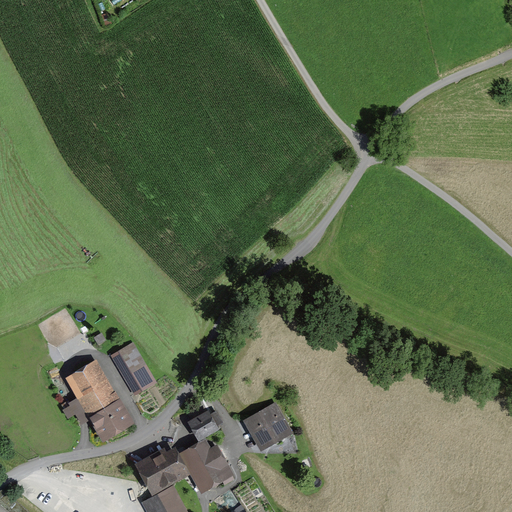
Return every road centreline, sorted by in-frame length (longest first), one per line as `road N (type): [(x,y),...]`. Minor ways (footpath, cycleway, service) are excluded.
road 1 (unclassified): [(372,151),(318,233),(239,299),(149,436),(35,465),(0,484)]
road 2 (unclassified): [(372,151),(320,100),(259,0)]
road 3 (unclassified): [(372,151),(408,105),(511,54)]
road 4 (unclassified): [(511,252),(449,199),(372,151)]
